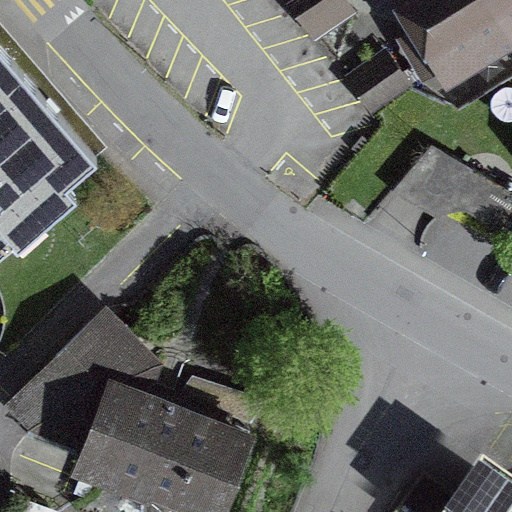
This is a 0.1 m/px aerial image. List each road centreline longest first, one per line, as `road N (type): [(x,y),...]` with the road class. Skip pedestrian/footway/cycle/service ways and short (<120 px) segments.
road 1 (residential): [(54,0),(211,173),(421,325)]
road 2 (residential): [(421,325),(331,511)]
